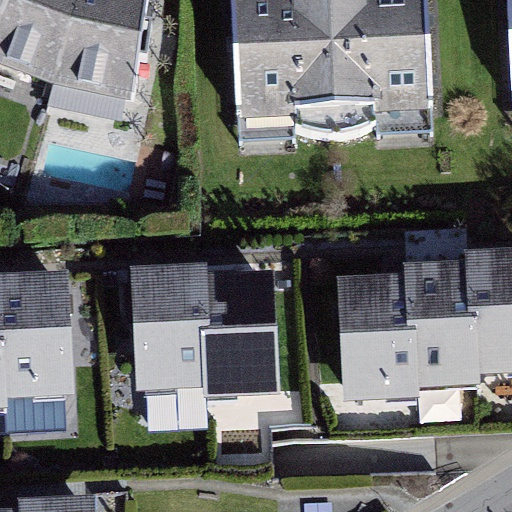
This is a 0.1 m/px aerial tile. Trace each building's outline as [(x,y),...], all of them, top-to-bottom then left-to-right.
[(0,0),(0,35),(14,0),(0,0)] [(83,0),(14,0),(0,35),(0,74),(57,94),(83,0)] [(155,0),(83,0),(57,94),(129,115),(155,0)] [(425,0),(245,0),(253,139),(432,129),(425,0)] [(511,279),(482,281),(483,291),(488,403),(511,402),(511,279)] [(418,294),(418,305),(423,416),(488,413),(488,403),(483,291),(418,294)] [(218,294),(143,296),(145,418),(220,417),(218,307),(218,294)] [(6,304),(6,313),(12,427),(84,423),(78,301),(6,304)] [(418,305),(351,308),(357,432),(424,429),(423,416),(418,305)] [(289,306),(218,307),(220,417),(220,426),(291,425),(289,306)] [(6,313),(0,313),(0,438),(13,438),(12,427),(6,313)]
